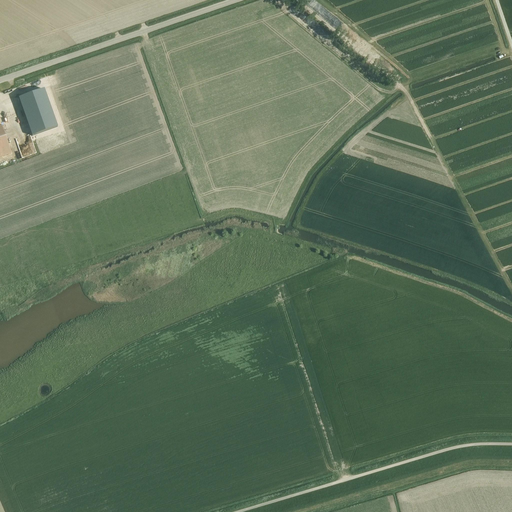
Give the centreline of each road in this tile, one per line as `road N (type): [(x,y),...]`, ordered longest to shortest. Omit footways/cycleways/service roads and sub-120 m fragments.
road 1 (unclassified): [(244,511),(454,446),(511,444)]
road 2 (unclassified): [(0,81),(237,0)]
